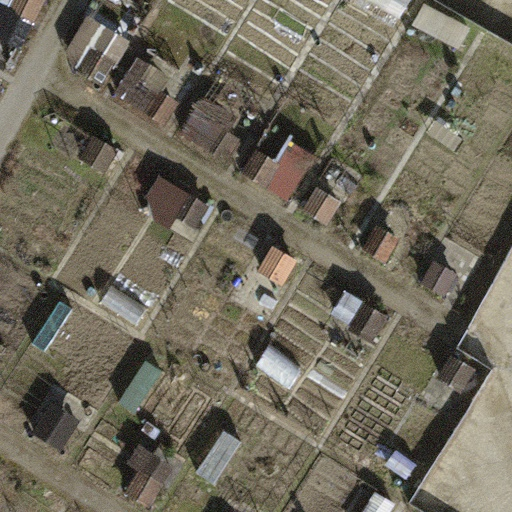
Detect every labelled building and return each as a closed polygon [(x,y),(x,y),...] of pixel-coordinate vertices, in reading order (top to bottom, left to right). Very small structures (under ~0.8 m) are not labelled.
[(41,4),(33,0),(13,0),(0,23),(0,36),(16,45),(41,4)] [(389,0),(349,0),(347,4),(378,21),(389,0)] [(457,44),(428,28),(413,54),(443,70),(457,44)] [(511,54),(482,38),(468,64),(511,88),(511,54)] [(179,102),(155,86),(142,105),(166,121),(179,102)] [(490,135),(469,123),(455,149),(476,160),(490,135)] [(116,150),(95,138),(86,152),(107,165),(116,150)] [(466,188),(442,174),(432,192),(456,206),(466,188)] [(220,207),(182,186),(168,211),(206,232),(220,207)] [(511,241),(511,197),(505,194),(485,230),(510,244),(511,241)] [(409,220),(389,209),(365,253),(385,264),(409,220)] [(174,252),(159,244),(135,288),(150,297),(174,252)] [(383,361),(401,324),(366,306),(347,343),(383,361)] [(487,372),(465,361),(445,398),(467,410),(487,372)] [(197,388),(151,363),(133,396),(179,421),(197,388)] [(0,409),(18,377),(0,366),(0,409)] [(399,441),(386,462),(422,485),(435,465),(399,441)]
